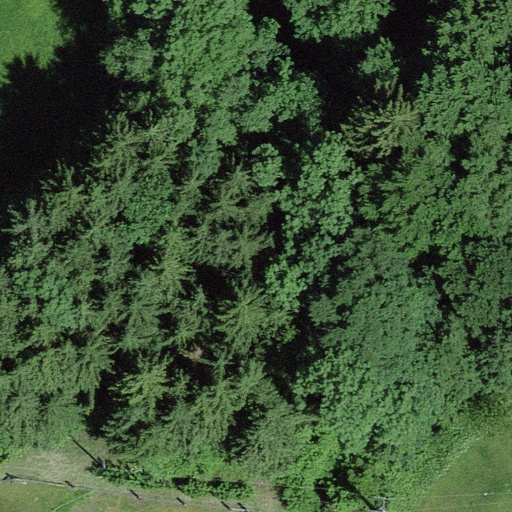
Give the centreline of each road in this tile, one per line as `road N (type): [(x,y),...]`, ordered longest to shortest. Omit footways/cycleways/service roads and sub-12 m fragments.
road 1 (track): [(222,511),(182,338),(254,196),(407,0)]
road 2 (track): [(182,338),(92,511)]
